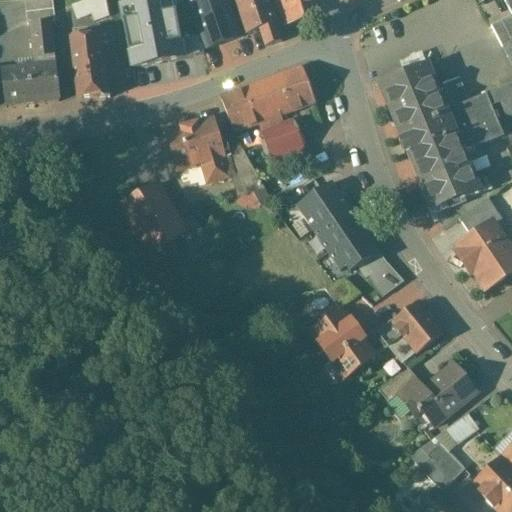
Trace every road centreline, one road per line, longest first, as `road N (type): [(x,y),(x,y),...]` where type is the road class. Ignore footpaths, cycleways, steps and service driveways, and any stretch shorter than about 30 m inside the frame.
road 1 (residential): [(338,22),(376,187),(437,287),(511,374)]
road 2 (residential): [(338,22),(309,48),(196,94),(0,133)]
